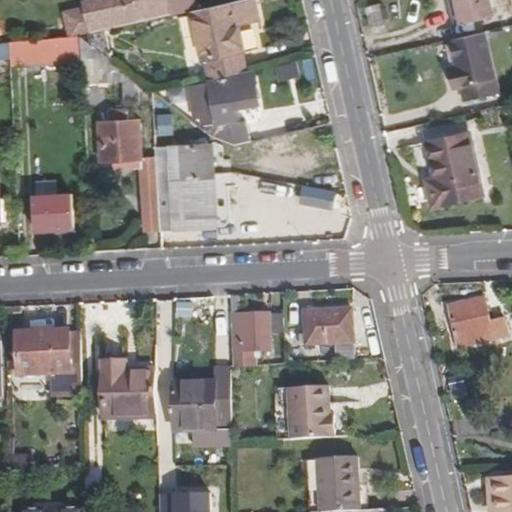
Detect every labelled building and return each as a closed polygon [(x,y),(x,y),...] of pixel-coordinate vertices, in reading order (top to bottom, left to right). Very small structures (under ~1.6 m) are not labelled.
[(112,0),(104,2),(110,31),(149,22),(179,15),(191,12),(194,12),(191,0),(112,0)] [(225,77),(244,72),(235,25),(256,20),(251,0),(242,0),(194,12),(191,12),(201,62),(205,61),(209,81),(225,77)] [(455,0),(461,23),(492,16),(488,0),(455,0)] [(380,4),(370,6),(375,27),(384,25),(380,4)] [(81,39),(114,64),(106,32),(81,37),(81,39)] [(499,95),(485,32),(451,40),(456,66),(450,68),(453,87),(461,86),(464,102),(499,95)] [(81,37),(10,44),(11,61),(12,67),(82,62),(81,39),(81,37)] [(114,64),(81,39),(82,62),(83,82),(122,80),(122,71),(114,64)] [(10,44),(0,44),(0,62),(11,61),(10,44)] [(140,84),(122,71),(122,80),(124,104),(139,108),(140,84)] [(204,113),(206,135),(224,148),(225,148),(248,143),(245,121),(235,123),(233,110),(259,106),(253,71),(244,72),(225,77),(227,87),(212,90),(211,87),(192,90),(196,114),(204,113)] [(154,95),(166,104),(172,98),(169,90),(152,94),(154,95)] [(394,127),(416,122),(414,110),(391,115),(394,127)] [(140,159),(138,122),(126,123),(126,112),(108,113),(108,124),(98,124),(100,163),(118,162),(119,169),(140,169),(146,235),(161,234),(157,161),(140,159)] [(421,144),(431,141),(466,133),(462,115),(418,125),(421,144)] [(480,197),(466,133),(431,141),(439,178),(427,181),(434,206),(480,197)] [(171,190),(173,228),(216,227),(212,145),(169,148),(169,168),(159,169),(160,191),(171,190)] [(337,207),(340,190),(306,183),(302,199),(337,207)] [(35,196),(36,231),(77,230),(76,194),(35,196)] [(445,307),(455,348),(506,336),(503,321),(488,324),(483,298),(445,307)] [(303,313),(304,337),(305,346),(335,344),(337,365),(354,364),(351,309),(303,313)] [(268,317),(229,318),(230,370),(269,368),(268,317)] [(19,375),(70,374),(69,334),(17,335),(19,375)] [(102,416),(156,416),(155,370),(122,370),(122,361),(100,362),(102,416)] [(173,429),(199,428),(209,427),(232,427),(230,371),(213,372),(213,384),(171,386),(172,406),(163,406),(164,421),(173,421),(173,429)] [(79,392),(79,376),(52,376),(52,392),(79,392)] [(289,391),(292,441),(336,439),(335,417),(330,417),(328,390),(289,391)] [(319,459),(321,511),(359,511),(363,511),(362,486),(360,457),(319,459)] [(511,511),(511,478),(489,479),(490,511),(511,511)] [(161,511),(218,511),(219,492),(162,490),(161,511)]
